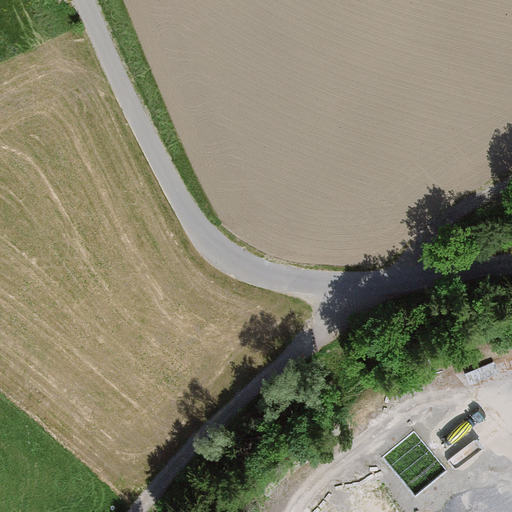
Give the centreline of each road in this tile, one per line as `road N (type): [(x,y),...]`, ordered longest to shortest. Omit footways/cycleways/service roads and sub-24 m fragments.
road 1 (unclassified): [(511,265),(406,282),(299,285),(235,268),(200,237),(86,0)]
road 2 (track): [(139,511),(311,334),(380,284)]
road 3 (track): [(511,176),(431,229),(380,284)]
